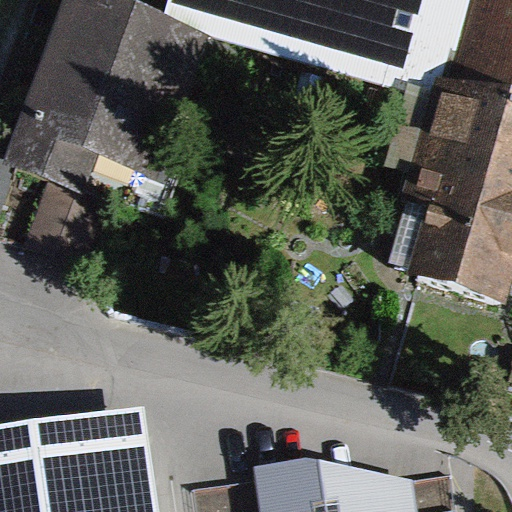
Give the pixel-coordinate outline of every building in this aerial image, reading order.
[(218,34),(120,0),(64,0),(8,160),(5,167),(14,170),(51,182),(84,193),(96,158),(166,182),(218,34)] [(171,0),(166,16),(408,86),(409,82),(442,92),(469,0),(171,0)] [(511,290),(511,0),(469,0),(442,92),(410,201),(430,207),(408,282),(506,311),(511,290)] [(0,211),(14,170),(5,167),(8,160),(0,157),(0,211)] [(84,193),(51,182),(30,247),(88,265),(108,200),(84,193)] [(157,511),(143,415),(0,432),(0,511),(157,511)] [(265,511),(413,511),(410,485),(319,457),(260,467),(265,511)]
